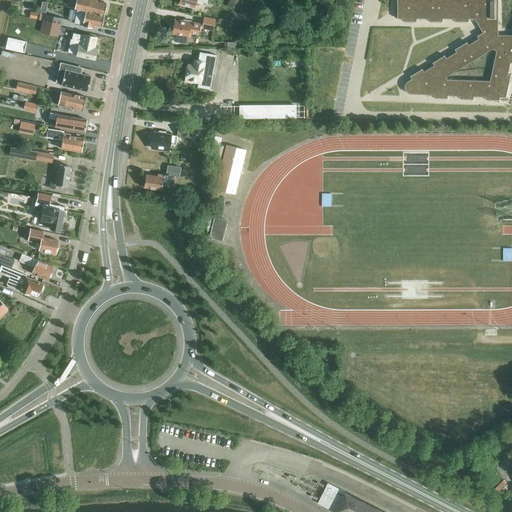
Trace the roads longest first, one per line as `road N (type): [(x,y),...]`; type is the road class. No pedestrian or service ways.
road 1 (primary): [(457,511),(182,368)]
road 2 (secondary): [(140,0),(108,197),(120,289)]
road 3 (tertiary): [(308,511),(237,485),(135,480)]
road 4 (residential): [(0,495),(135,480)]
road 5 (primary): [(182,368),(188,341),(176,308),(146,289),(120,289)]
